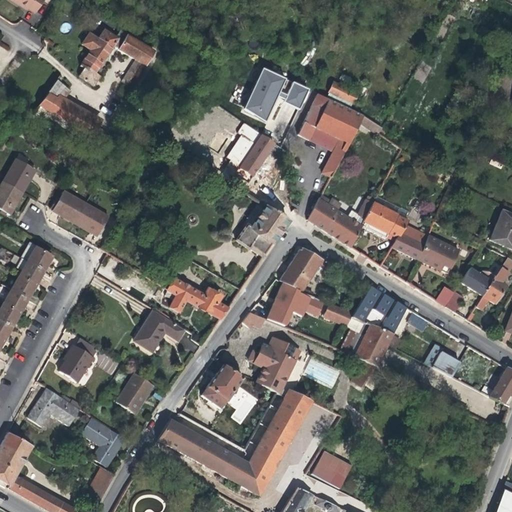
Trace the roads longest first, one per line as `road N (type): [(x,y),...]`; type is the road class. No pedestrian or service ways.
road 1 (residential): [(511,358),(296,235),(173,401),(107,511)]
road 2 (residential): [(36,221),(79,251),(84,265),(0,425)]
